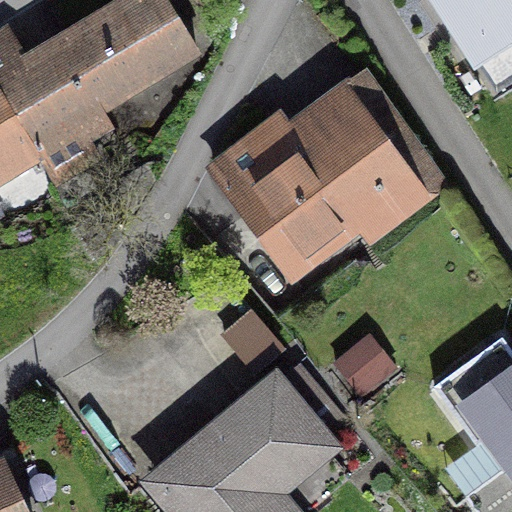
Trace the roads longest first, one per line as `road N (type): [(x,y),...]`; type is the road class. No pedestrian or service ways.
road 1 (residential): [(277,0),(160,213),(76,315),(0,377)]
road 2 (residential): [(366,0),(511,229)]
